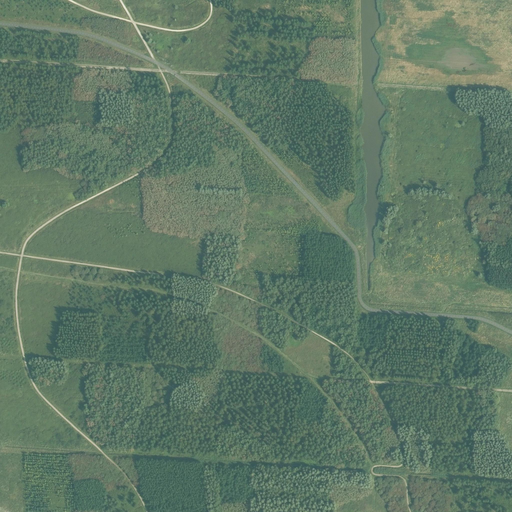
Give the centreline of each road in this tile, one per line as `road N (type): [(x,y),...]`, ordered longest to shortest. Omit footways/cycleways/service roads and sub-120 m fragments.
road 1 (track): [(371,468),(355,430),(311,378),(214,312),(142,288),(0,269)]
road 2 (track): [(437,386),(0,357)]
road 3 (track): [(356,83),(0,60)]
road 4 (track): [(511,94),(378,84)]
